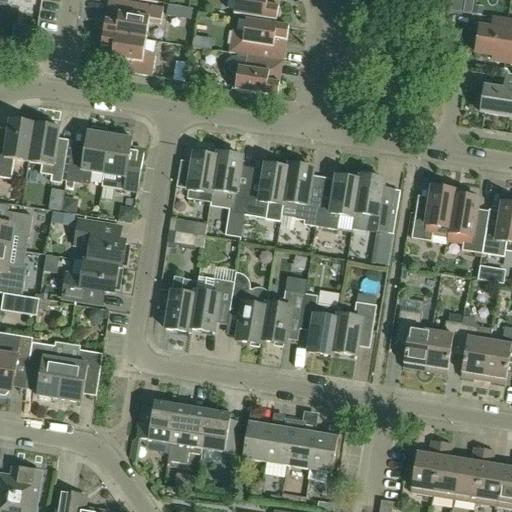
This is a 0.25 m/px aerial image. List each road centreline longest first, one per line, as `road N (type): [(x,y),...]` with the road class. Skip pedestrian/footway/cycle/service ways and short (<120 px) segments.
road 1 (residential): [(511,425),(135,361),(172,111)]
road 2 (residential): [(0,428),(82,443),(112,465),(146,511)]
road 3 (residential): [(428,0),(458,72),(445,154)]
road 4 (residential): [(320,133),(172,111)]
road 5 (residential): [(320,133),(335,19),(329,0)]
road 6 (residential): [(445,154),(320,133)]
